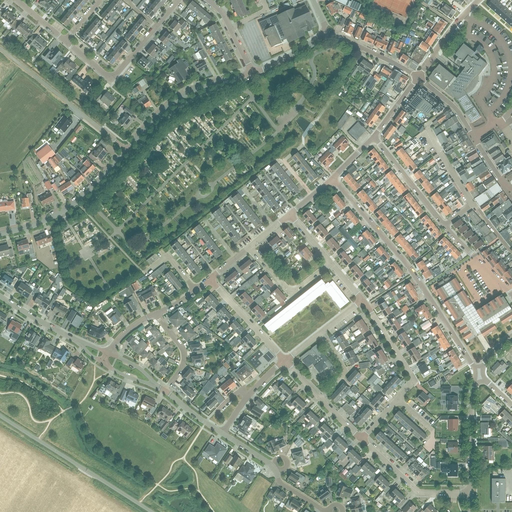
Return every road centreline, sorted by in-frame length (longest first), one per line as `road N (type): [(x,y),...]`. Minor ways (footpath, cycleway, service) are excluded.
road 1 (residential): [(333,178),(413,273),(478,373)]
road 2 (unclassified): [(150,511),(0,415)]
road 3 (unclassified): [(127,150),(0,49)]
road 4 (residential): [(127,150),(66,209),(0,234)]
road 5 (residential): [(251,72),(177,98),(127,150)]
road 6 (residential): [(361,439),(417,491),(470,492)]
